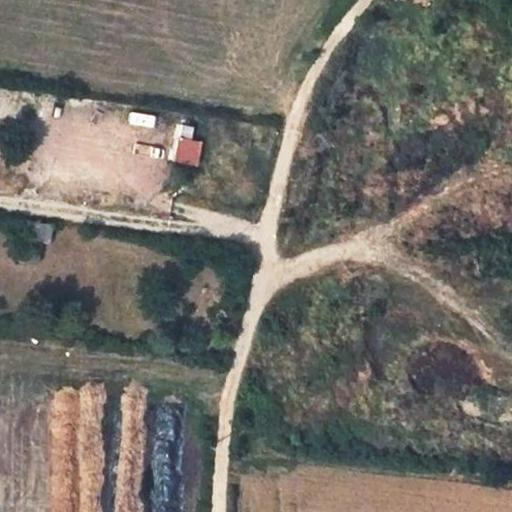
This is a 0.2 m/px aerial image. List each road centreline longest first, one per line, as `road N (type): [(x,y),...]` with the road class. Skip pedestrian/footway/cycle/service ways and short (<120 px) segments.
road 1 (track): [(219,511),(235,374),(287,156),(315,79),(374,0)]
road 2 (track): [(0,199),(268,237)]
